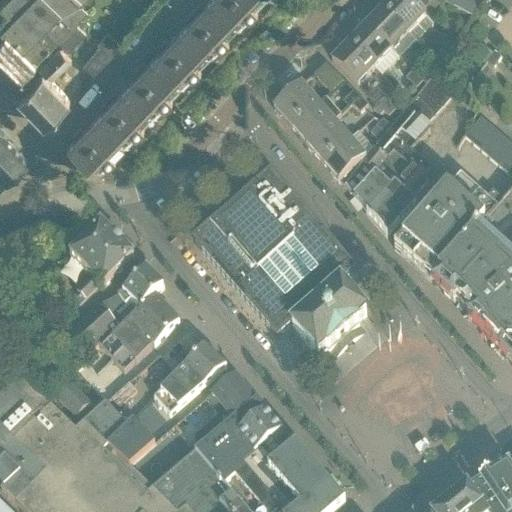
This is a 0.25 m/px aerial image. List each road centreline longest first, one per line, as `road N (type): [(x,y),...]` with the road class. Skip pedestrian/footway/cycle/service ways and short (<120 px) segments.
road 1 (residential): [(133,190),(141,222),(393,511)]
road 2 (residential): [(506,417),(231,117)]
road 3 (residential): [(338,0),(231,117)]
road 4 (tertiary): [(506,417),(393,511)]
road 5 (residential): [(65,205),(50,146),(0,97)]
road 6 (residential): [(231,117),(154,184),(133,190)]
